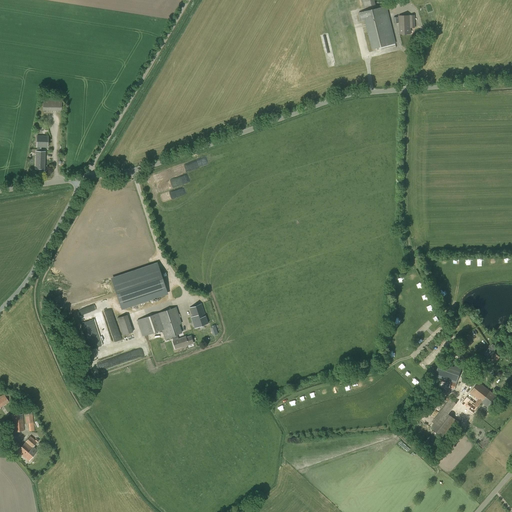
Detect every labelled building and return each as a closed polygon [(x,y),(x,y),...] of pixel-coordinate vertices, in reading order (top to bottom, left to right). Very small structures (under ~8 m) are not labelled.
[(396,43),(388,9),(383,7),(359,13),(360,20),(365,19),(372,49),(396,43)] [(399,16),(399,17),(394,17),(394,23),(399,22),(399,34),(411,34),(410,28),(415,28),(414,15),(399,16)] [(43,110),(62,111),(62,100),(43,99),(43,110)] [(37,147),(37,149),(39,149),(39,147),(48,148),(48,136),(37,135),(37,147)] [(39,149),(37,149),(37,151),(36,151),(36,169),(44,169),(45,151),(39,151),(39,149)] [(167,293),(157,263),(111,279),(121,309),(167,293)] [(201,304),(189,308),(192,317),(191,317),(195,328),(208,323),(206,317),(210,315),(208,310),(204,312),(201,304)] [(173,341),(172,341),(175,349),(181,347),(193,343),(191,336),(186,337),(185,336),(178,339),(177,335),(182,333),(179,324),(181,324),(176,307),(137,320),(142,337),(162,330),(165,340),(172,337),(173,341)] [(133,332),(127,314),(117,318),(123,335),(133,332)] [(488,360),(494,364),(500,357),(494,352),(488,360)] [(449,388),(454,389),(456,383),(462,366),(455,363),(454,366),(440,361),(434,376),(451,382),(449,388)] [(479,381),(470,393),(478,399),(475,403),(479,406),(482,403),(490,409),(498,398),(479,381)] [(0,396),(0,407),(9,402),(4,394),(0,396)] [(467,396),(461,404),(473,414),(479,406),(475,403),(467,396)] [(450,398),(432,422),(448,435),(467,412),(450,398)] [(28,423),(29,431),(34,431),(31,403),(24,405),(26,423),(28,423)] [(11,415),(13,432),(24,431),(23,414),(11,415)] [(30,436),(17,451),(29,461),(38,450),(33,446),(39,440),(37,438),(35,440),(30,436)]
